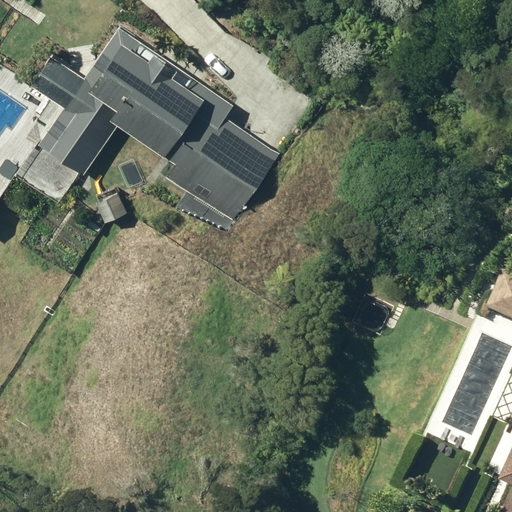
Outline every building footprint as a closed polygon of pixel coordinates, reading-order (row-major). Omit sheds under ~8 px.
[(73,0),(66,0),(57,12),(96,44),(108,28),(73,0)] [(301,18),(285,38),(306,54),(321,33),(301,18)] [(40,144),(83,174),(121,120),(177,160),(179,162),(171,175),(232,217),(276,153),(225,117),(234,105),(121,29),(40,144)] [(270,66),(307,92),(311,86),(274,60),(270,66)] [(0,195),(60,114),(0,69),(0,195)] [(97,201),(104,222),(127,213),(119,193),(97,201)] [(491,307),(511,318),(511,272),(509,271),(491,307)] [(396,307),(369,292),(352,321),(378,336),(396,307)]
